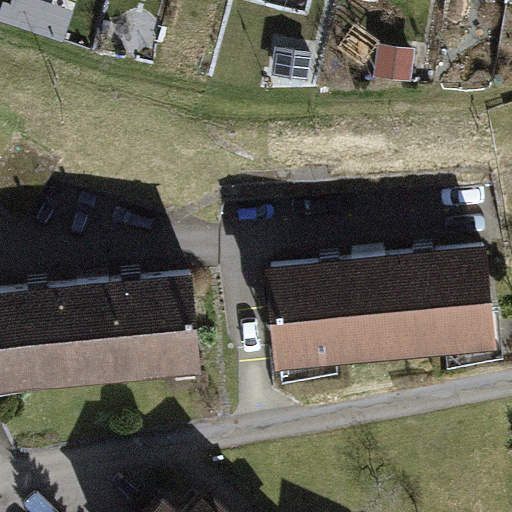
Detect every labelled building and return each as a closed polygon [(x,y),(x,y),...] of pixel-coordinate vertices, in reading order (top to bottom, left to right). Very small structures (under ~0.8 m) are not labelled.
[(12,0),(6,24),(41,34),(50,0),(12,0)] [(416,47),(379,43),(376,77),(413,81),(416,47)] [(0,162),(0,195),(26,209),(49,168),(9,147),(0,162)] [(488,240),(270,261),(279,362),(498,342),(488,240)] [(193,265),(0,282),(0,386),(202,368),(193,265)] [(166,492),(147,511),(229,511),(203,488),(184,509),(166,492)]
